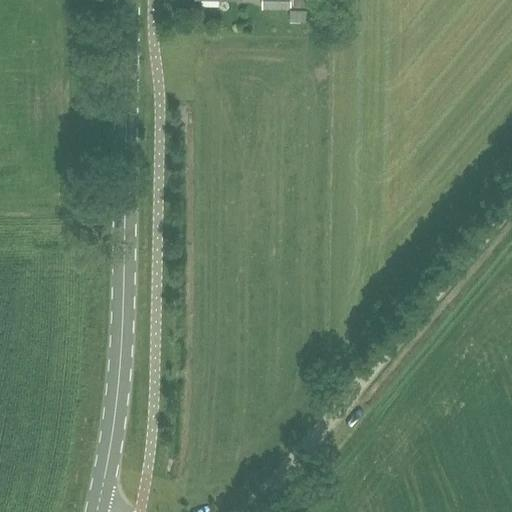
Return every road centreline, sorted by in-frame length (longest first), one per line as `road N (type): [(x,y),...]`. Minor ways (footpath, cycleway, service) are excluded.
road 1 (secondary): [(99,511),(119,389),(127,0)]
road 2 (unclassified): [(511,209),(271,500),(245,511)]
